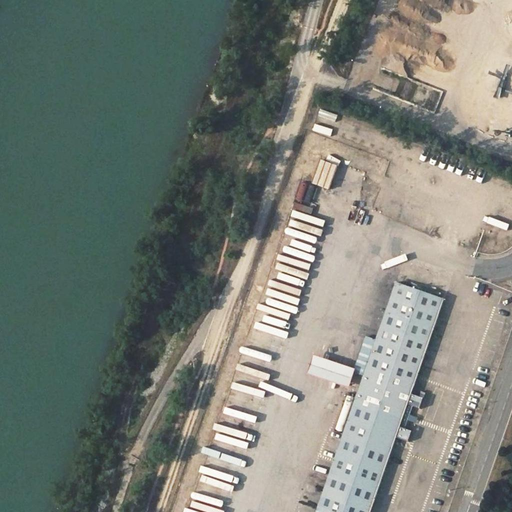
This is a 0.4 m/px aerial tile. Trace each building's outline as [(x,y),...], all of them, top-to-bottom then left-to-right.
[(338,167),(320,161),(312,183),(330,190),(338,167)] [(305,199),(309,184),(301,182),(297,197),(305,199)] [(444,299),(396,282),(376,340),(366,336),(355,369),(354,372),(355,372),(364,376),(317,511),(318,511),(370,511),(396,438),(400,427),(405,429),(408,420),(410,415),(413,406),(408,405),(411,394),(444,299)] [(354,372),(355,369),(313,355),(307,374),(349,389),(355,372),(354,372)] [(419,397),(411,394),(408,405),(413,406),(421,409),(426,393),(421,391),(419,397)] [(405,429),(400,427),(396,438),(409,442),(413,432),(405,429)]
